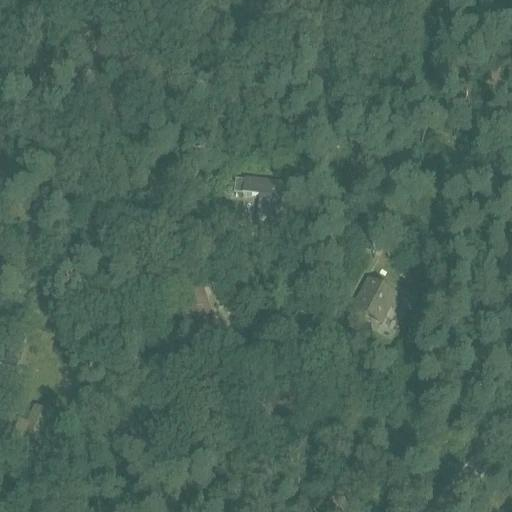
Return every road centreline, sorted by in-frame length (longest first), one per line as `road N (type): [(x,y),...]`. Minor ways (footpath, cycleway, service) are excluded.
road 1 (track): [(0,466),(55,471),(109,462),(183,428),(266,351),(300,274),(306,111),(316,77),(369,49),(375,0)]
road 2 (unclassified): [(436,511),(511,419)]
